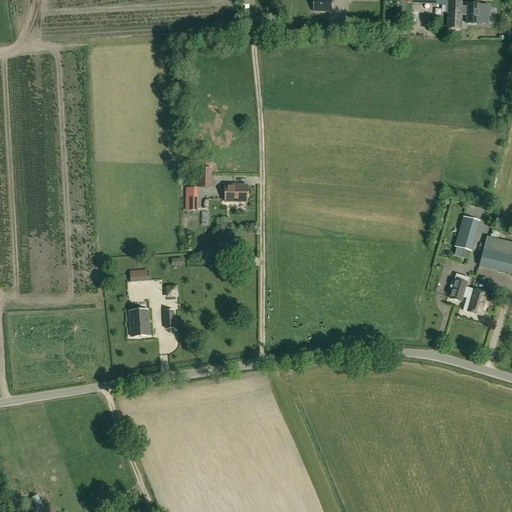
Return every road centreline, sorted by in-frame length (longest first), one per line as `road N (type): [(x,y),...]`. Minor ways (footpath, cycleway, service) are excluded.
road 1 (unclassified): [(511,380),(376,348),(0,403)]
road 2 (track): [(256,37),(262,362)]
road 3 (track): [(425,34),(256,37)]
